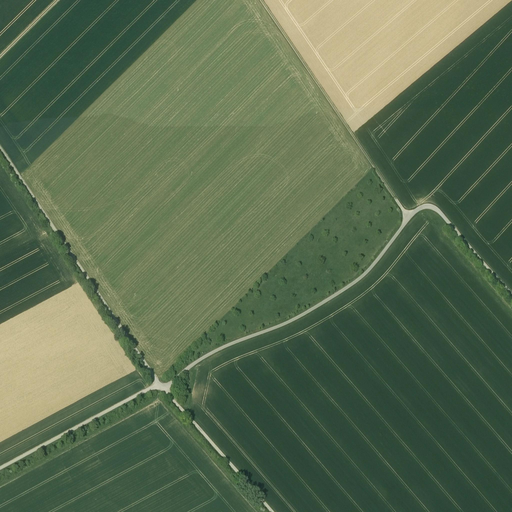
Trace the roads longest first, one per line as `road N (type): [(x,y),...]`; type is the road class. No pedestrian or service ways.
road 1 (track): [(162,384),(215,350),(308,315),(379,258),(422,205),(435,206),(511,291)]
road 2 (track): [(0,148),(162,384)]
road 3 (track): [(261,0),(408,216)]
road 4 (track): [(0,467),(162,384)]
road 5 (track): [(271,511),(162,384)]
